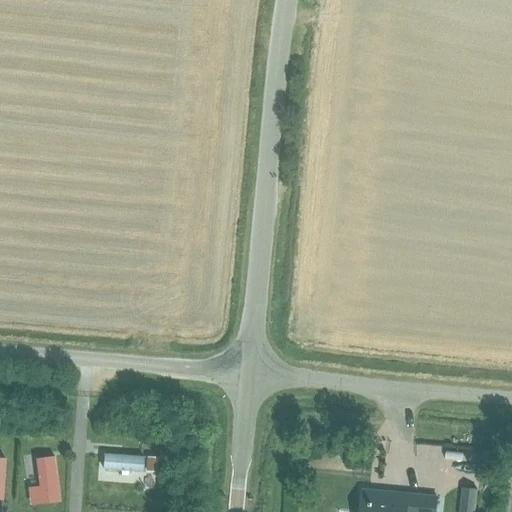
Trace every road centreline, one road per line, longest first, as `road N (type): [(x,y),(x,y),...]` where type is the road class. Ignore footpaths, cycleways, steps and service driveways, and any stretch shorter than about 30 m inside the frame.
road 1 (unclassified): [(246,372),(285,0)]
road 2 (unclassified): [(511,399),(246,372)]
road 3 (unclassified): [(246,372),(0,351)]
road 4 (unclassified): [(236,511),(246,372)]
